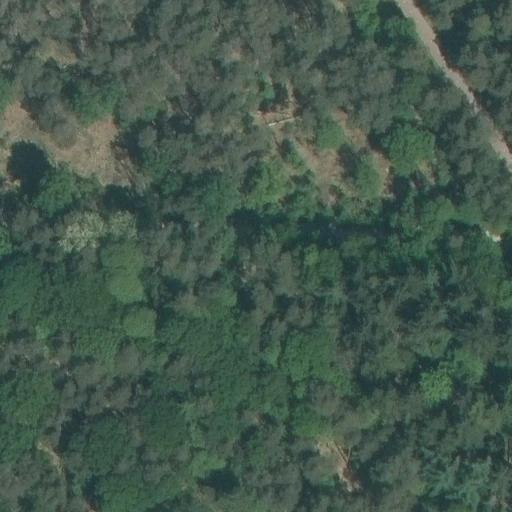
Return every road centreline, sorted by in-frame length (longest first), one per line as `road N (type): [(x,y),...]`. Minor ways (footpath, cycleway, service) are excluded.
road 1 (track): [(0,210),(511,248)]
road 2 (track): [(163,219),(171,261),(191,299),(316,408),(326,449),(319,511)]
